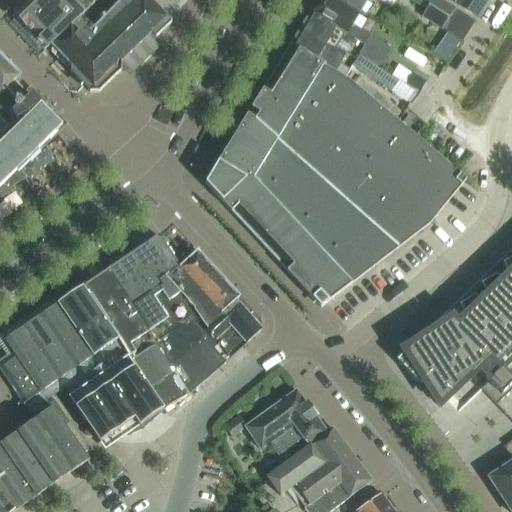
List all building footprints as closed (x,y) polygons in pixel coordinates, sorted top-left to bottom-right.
[(49,46),(96,0),(25,0),(26,0),(27,2),(13,16),(46,50),(49,46)] [(69,67),(69,74),(88,94),(98,94),(119,74),(119,72),(129,72),(160,42),(156,38),(170,24),(146,0),(121,0),(118,4),(113,0),(96,0),(49,46),(69,67)] [(334,0),(317,0),(309,14),(353,41),(363,47),(369,37),(356,28),(351,29),(359,15),(334,0)] [(335,0),(342,4),(358,14),(365,2),(360,0),(335,0)] [(438,0),(406,0),(425,11),(420,18),(441,31),(454,10),(438,0)] [(445,0),(477,20),(487,5),(479,0),(445,0)] [(309,14),(297,33),(331,53),(334,48),(338,42),(348,48),(353,41),(309,14)] [(335,74),(346,55),(334,48),(331,53),(297,33),(289,46),(325,68),(335,74)] [(289,46),(275,69),(308,99),(436,215),(466,180),(353,85),(335,74),(325,68),(289,46)] [(0,94),(13,83),(13,82),(17,78),(0,60),(0,59),(0,94)] [(247,115),(398,249),(428,226),(436,215),(308,99),(275,69),(247,115)] [(386,94),(393,83),(373,69),(365,79),(386,94)] [(24,94),(13,83),(0,94),(0,115),(1,116),(26,93),(25,92),(24,94)] [(428,119),(438,101),(423,92),(413,110),(428,119)] [(39,143),(54,134),(39,108),(41,107),(39,106),(26,93),(1,116),(0,115),(0,198),(13,191),(11,187),(25,179),(18,168),(25,165),(22,160),(42,148),(39,143)] [(320,309),(398,249),(247,115),(204,185),(320,309)] [(412,134),(419,126),(408,117),(401,125),(412,134)] [(170,313),(185,303),(165,277),(177,267),(159,240),(154,239),(131,255),(170,313)] [(403,355),(396,362),(420,386),(422,384),(439,409),(477,372),(488,383),(481,391),(496,407),(511,391),(511,380),(502,371),(511,361),(511,249),(419,340),(401,351),(403,355)] [(177,267),(165,277),(195,311),(193,312),(206,327),(203,329),(229,359),(261,331),(258,320),(196,252),(179,268),(177,267)] [(131,255),(107,271),(187,396),(225,363),(204,339),(190,318),(179,327),(170,313),(131,255)] [(107,271),(82,287),(121,345),(119,346),(163,411),(187,396),(107,271)] [(82,287),(57,305),(141,427),(163,411),(119,346),(121,345),(82,287)] [(15,359),(0,368),(0,374),(22,406),(57,382),(72,404),(84,422),(80,424),(100,454),(141,427),(57,305),(21,330),(27,338),(9,350),(15,359)] [(308,448),(326,434),(295,393),(246,428),(240,419),(225,430),(232,439),(245,429),(261,451),(269,445),(284,466),(308,448)] [(16,434),(52,486),(88,462),(64,427),(69,424),(53,401),(29,417),(33,423),(16,434)] [(332,430),(326,434),(308,448),(267,479),(281,498),(291,490),(306,510),(304,511),(333,511),(350,500),(349,499),(371,482),(332,430)] [(0,444),(0,445),(36,497),(52,486),(16,434),(0,444)] [(0,481),(19,509),(36,497),(0,445),(0,481)] [(511,511),(511,464),(489,480),(510,511),(511,511)] [(0,511),(14,511),(19,509),(0,481),(0,511)] [(392,511),(381,496),(359,511),(392,511)]
